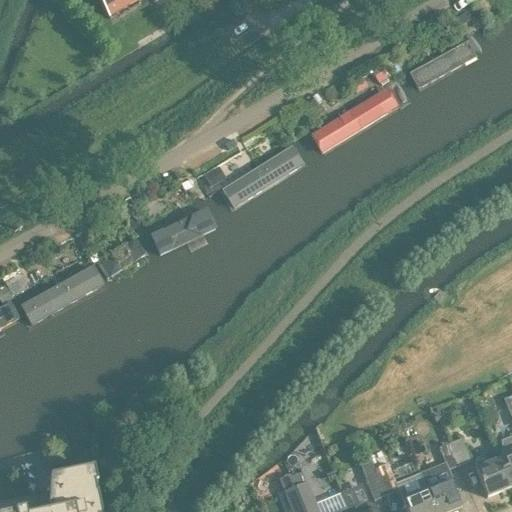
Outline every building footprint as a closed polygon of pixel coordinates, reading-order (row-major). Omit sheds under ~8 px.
[(156,0),(99,0),(109,17),(136,0),(153,0),(154,1),(156,0)] [(466,11),(454,19),(459,28),(472,19),(466,11)] [(476,60),(467,43),(409,75),(418,92),(476,60)] [(384,71),(375,76),(379,83),(387,78),(384,71)] [(362,75),(352,82),(358,92),(368,86),(362,75)] [(388,89),(310,137),(321,156),(400,108),(388,89)] [(292,148),(220,193),(232,212),(304,167),(292,148)] [(219,167),(204,175),(212,187),(226,179),(219,167)] [(190,179),(182,183),(185,190),(193,186),(190,179)] [(206,211),(149,238),(159,259),(216,232),(206,211)] [(110,279),(145,257),(135,241),(100,263),(110,279)] [(20,310),(31,329),(104,289),(93,269),(20,310)] [(16,276),(7,281),(13,293),(14,295),(24,290),(16,276)] [(0,283),(0,300),(0,301),(10,297),(7,288),(4,281),(0,283)] [(10,304),(0,309),(0,331),(19,321),(10,304)] [(447,433),(435,438),(446,464),(448,470),(460,466),(451,443),(447,433)] [(511,436),(499,442),(500,459),(511,487),(511,486),(511,436)] [(470,461),(461,439),(451,443),(460,466),(470,461)] [(372,464),(376,474),(385,496),(397,492),(383,459),(372,464)] [(475,469),(487,498),(511,487),(500,459),(475,469)] [(446,464),(420,475),(435,511),(451,511),(462,508),(451,481),(452,480),(448,470),(446,464)] [(94,470),(50,479),(47,511),(100,511),(97,495),(96,496),(94,486),(97,486),(94,470)] [(303,473),(292,477),(297,489),(307,485),(303,473)] [(365,479),(374,501),(385,496),(376,474),(365,479)] [(291,475),(279,480),(285,494),(297,489),(292,477),(291,475)] [(297,489),(285,494),(292,511),(318,511),(307,485),(297,489)] [(401,500),(406,511),(435,511),(426,489),(401,500)] [(348,511),(347,509),(344,502),(334,506),(336,511),(348,511)]
